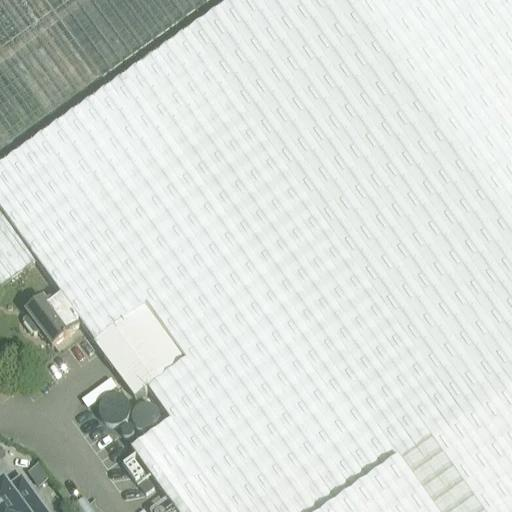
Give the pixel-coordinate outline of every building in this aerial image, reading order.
[(0,0),(0,163),(1,163),(0,161),(0,155),(214,0),(0,0)] [(173,511),(333,511),(511,384),(511,0),(243,0),(15,164),(0,174),(0,288),(2,291),(36,267),(59,298),(81,328),(124,387),(136,404),(138,403),(143,409),(149,404),(153,401),(172,426),(132,454),(173,511)] [(81,328),(59,298),(49,306),(46,302),(26,316),(29,319),(26,321),(25,325),(34,337),(39,337),(41,336),(53,352),(71,338),(70,337),(81,328)] [(511,511),(511,384),(333,511),(511,511)] [(132,460),(122,467),(138,489),(148,482),(132,460)] [(39,468),(28,476),(38,491),(49,483),(39,468)] [(0,511),(42,511),(22,483),(0,499),(0,511)] [(140,491),(146,499),(155,493),(149,484),(140,491)] [(75,511),(93,511),(86,502),(75,511)]
